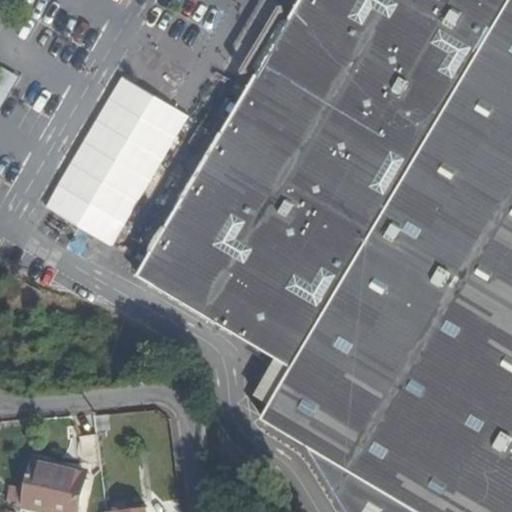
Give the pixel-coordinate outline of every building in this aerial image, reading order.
[(332,458),(421,511),(511,511),(511,0),(304,0),(295,17),(284,19),(271,42),(258,63),(261,74),(142,275),(218,320),(251,341),(279,357),(258,394),(272,402),(263,417),(332,458)] [(88,464),(101,463),(98,437),(85,438),(88,464)] [(421,511),(332,458),(366,511),(421,511)] [(27,489),(22,507),(43,511),(80,511),(88,475),(33,462),(27,489)] [(8,503),(17,511),(21,511),(22,507),(27,489),(12,486),(8,503)]
